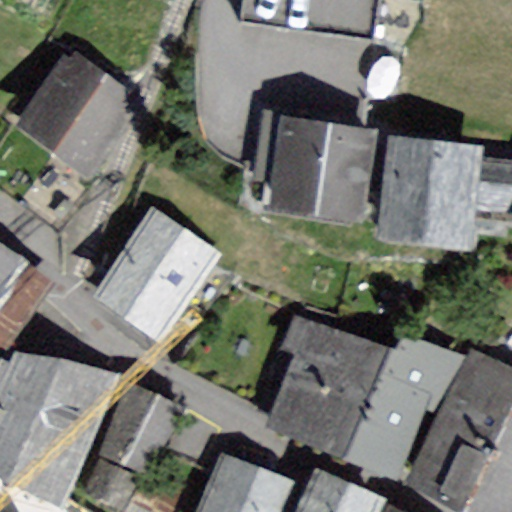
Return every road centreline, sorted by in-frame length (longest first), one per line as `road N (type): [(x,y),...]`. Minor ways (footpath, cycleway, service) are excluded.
road 1 (residential): [(379,511),(97,360)]
road 2 (residential): [(97,360),(28,271),(0,255)]
